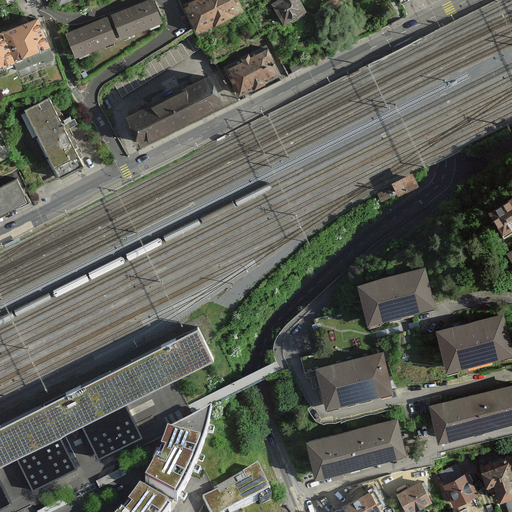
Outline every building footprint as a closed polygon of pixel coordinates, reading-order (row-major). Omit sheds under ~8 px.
[(240,0),(206,0),(186,10),(200,38),(247,15),(240,0)] [(299,0),(281,0),(273,5),(285,28),(308,15),(299,0)] [(113,18),(123,43),(165,26),(156,2),(113,18)] [(6,36),(19,70),(54,58),(42,20),(6,36)] [(109,21),(67,36),(77,64),(119,49),(109,21)] [(6,36),(0,38),(0,76),(19,70),(6,36)] [(265,48),(222,68),(235,97),(278,78),(265,48)] [(174,96),(187,121),(225,103),(213,78),(174,96)] [(130,119),(141,144),(187,121),(174,96),(130,119)] [(49,97),(21,112),(57,179),(84,165),(49,97)] [(377,189),(383,202),(394,197),(395,198),(419,186),(412,171),(377,189)] [(35,199),(24,175),(0,187),(0,210),(2,215),(35,199)] [(511,205),(493,215),(505,240),(511,236),(511,205)] [(424,268),(361,283),(369,318),(432,303),(424,268)] [(502,313),(439,329),(448,366),(462,363),(498,354),(511,351),(502,313)] [(0,422),(0,463),(16,455),(32,490),(79,467),(61,432),(81,423),(98,456),(143,434),(128,401),(174,378),(214,355),(198,324),(0,422)] [(378,391),(392,388),(382,351),(318,367),(327,404),(341,400),(378,391)] [(306,369),(314,369),(315,354),(307,354),(306,369)] [(511,384),(431,405),(439,436),(511,418),(511,384)] [(168,432),(146,482),(179,501),(193,472),(207,433),(212,409),(168,432)] [(396,418),(308,440),(316,471),(324,469),(396,451),(404,449),(396,418)] [(511,511),(511,465),(509,458),(483,468),(495,498),(504,495),(511,511)] [(266,511),(285,504),(269,470),(206,498),(212,511),(266,511)] [(445,484),(455,503),(477,492),(467,473),(445,484)] [(421,480),(398,492),(408,511),(431,499),(421,480)] [(170,511),(172,511),(140,489),(128,504),(132,507),(127,511),(122,511),(121,511),(170,511)] [(383,511),(372,493),(347,507),(349,511),(383,511)] [(323,497),(327,510),(335,507),(331,495),(323,497)]
